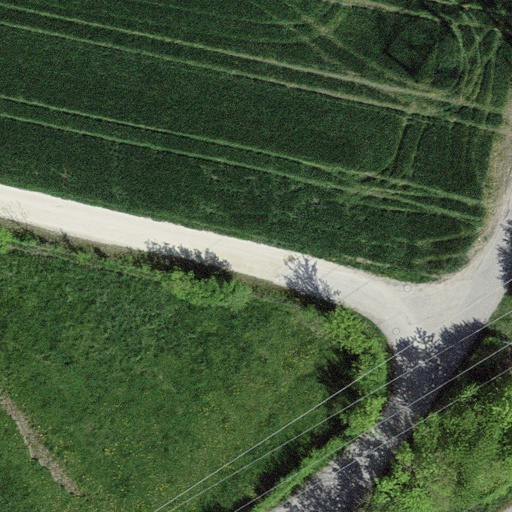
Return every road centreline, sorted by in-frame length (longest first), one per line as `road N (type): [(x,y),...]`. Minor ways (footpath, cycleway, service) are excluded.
road 1 (track): [(511,329),(460,333),(314,275),(0,199)]
road 2 (unclassified): [(319,511),(411,406),(511,239)]
